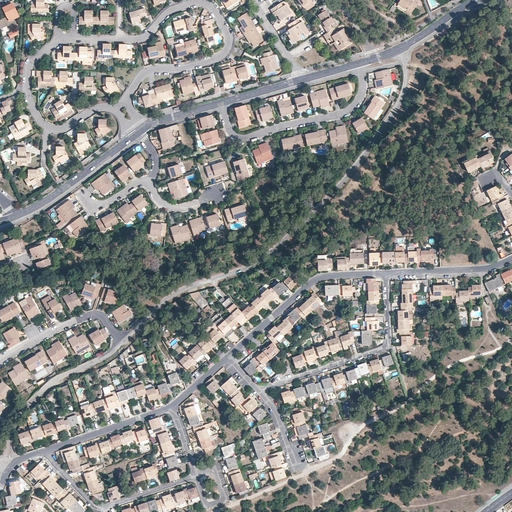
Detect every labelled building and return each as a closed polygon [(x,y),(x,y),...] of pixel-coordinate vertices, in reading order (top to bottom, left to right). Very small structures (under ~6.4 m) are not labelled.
[(36,0),(36,5),(31,4),(31,11),(48,12),(48,4),(44,4),(44,0),(36,0)] [(222,0),(225,4),(224,4),(227,9),(238,2),(236,0),(222,0)] [(410,0),(400,0),(398,3),(408,10),(406,12),(411,15),(419,2),(415,0),(413,0),(413,1),(410,0)] [(283,7),(281,3),(271,10),(273,13),(275,12),(277,16),(278,16),(279,15),(283,20),(292,14),(286,5),(283,7)] [(0,20),(0,29),(11,24),(10,21),(18,17),(12,4),(3,8),(7,17),(0,20)] [(145,8),(129,12),(132,23),(140,21),(140,18),(147,16),(145,8)] [(334,29),(331,24),(333,23),(325,9),(317,14),(321,20),(325,26),(323,27),(327,33),(334,29)] [(96,24),(97,17),(93,17),(92,11),(85,10),(84,17),(79,17),(79,24),(96,24)] [(114,24),(114,17),(109,17),(109,11),(101,11),(100,17),(97,17),(96,24),(114,24)] [(237,19),(242,26),(244,29),(242,30),(244,34),(255,27),(246,13),(237,19)] [(189,32),(193,30),(192,26),(192,25),(195,19),(190,17),(185,19),(173,22),(176,32),(188,29),(189,32)] [(300,23),(298,19),(288,25),(290,29),(288,31),(290,35),(295,43),(302,39),(300,36),(304,34),(305,36),(310,33),(303,22),(300,23)] [(210,20),(201,22),(205,37),(207,37),(213,35),(210,24),(211,24),(210,20)] [(39,36),(40,38),(45,35),(41,29),(40,29),(40,24),(30,24),(29,34),(32,40),(35,39),(39,36)] [(255,28),(258,34),(263,31),(259,25),(255,28)] [(255,27),(244,34),(246,37),(247,36),(251,42),(254,47),(263,41),(258,34),(255,28),(255,27)] [(327,33),(323,35),(326,40),(329,38),(332,42),(334,40),(335,42),(340,50),(352,43),(346,34),(345,35),(341,30),(336,33),(334,29),(327,33)] [(178,57),(188,54),(187,52),(193,50),(193,52),(198,51),(195,39),(184,42),(185,45),(176,48),(178,57)] [(154,47),(147,49),(149,58),(158,56),(158,57),(165,55),(161,41),(156,42),(154,45),(154,47)] [(97,57),(115,57),(115,51),(111,51),(111,44),(103,44),(103,50),(97,50),(97,57)] [(115,51),(115,57),(132,58),(132,51),(127,51),(127,44),(119,44),(119,51),(115,51)] [(63,53),(58,53),(58,60),(75,60),(75,53),(71,53),(72,46),(63,46),(63,53)] [(87,54),(88,47),(80,47),(80,53),(75,53),(75,60),(92,61),(93,54),(87,54)] [(264,57),(262,58),(264,65),(266,72),(276,69),(277,69),(273,55),(272,55),(270,51),(263,53),(264,57)] [(277,54),(273,55),(277,69),(276,69),(277,72),(282,71),(277,54)] [(235,67),(235,66),(230,68),(230,69),(222,71),(225,81),(233,78),(234,81),(239,80),(239,79),(235,67)] [(239,66),(235,67),(239,79),(248,76),(246,67),(240,69),(239,66)] [(393,85),(389,69),(376,72),(378,79),(378,81),(376,82),(377,88),(393,85)] [(38,84),(56,85),(56,78),(52,78),(52,71),(44,71),(43,77),(38,77),(38,84)] [(56,78),(56,85),(73,85),(73,78),(68,78),(68,71),(60,71),(60,78),(56,78)] [(195,77),(197,82),(199,91),(204,90),(204,91),(213,88),(209,74),(200,76),(195,77)] [(97,91),(97,84),(93,83),(93,77),(85,77),(84,83),(80,83),(80,90),(97,91)] [(106,93),(109,92),(112,90),(113,91),(118,88),(115,82),(114,83),(114,78),(106,77),(106,85),(103,88),(106,93)] [(199,91),(197,82),(192,84),(190,78),(184,80),(179,81),(183,95),(194,91),(194,90),(196,90),(196,92),(199,91)] [(348,83),(329,89),(332,100),(338,98),(338,97),(346,94),(351,93),(348,83)] [(169,84),(154,88),(155,93),(158,103),(158,104),(162,103),(161,99),(173,96),(171,90),(169,84)] [(325,90),(310,94),(313,107),(320,105),(322,104),(323,107),(330,105),(325,90)] [(158,103),(155,93),(148,95),(145,96),(142,97),(142,94),(137,95),(140,103),(144,102),(145,107),(158,103)] [(298,111),(301,110),(301,108),(305,107),(308,106),(305,96),(294,99),(298,111)] [(364,113),(373,119),(384,102),(375,96),(371,101),(372,102),(367,109),(364,113)] [(11,101),(10,98),(6,100),(7,100),(2,103),(4,107),(0,109),(0,119),(1,119),(1,117),(7,115),(7,113),(11,111),(9,106),(12,105),(11,101)] [(294,112),(290,100),(283,102),(282,99),(277,101),(281,116),(294,112)] [(57,110),(53,112),(57,118),(61,116),(65,114),(66,116),(73,112),(68,103),(64,106),(61,100),(54,104),(57,110)] [(251,124),(245,105),(235,108),(236,113),(239,121),(238,121),(240,128),(251,124)] [(259,110),(255,111),(257,119),(262,118),(262,121),(266,120),(265,119),(269,117),(272,116),(269,106),(259,109),(259,110)] [(211,115),(199,118),(202,129),(215,125),(214,122),(213,122),(212,118),(211,115)] [(356,122),(355,121),(352,123),(358,133),(368,128),(362,118),(359,120),(356,122)] [(23,133),(28,130),(31,129),(28,122),(25,124),(22,119),(15,122),(15,124),(11,131),(16,140),(24,136),(23,133)] [(98,135),(102,133),(105,132),(106,133),(111,130),(107,124),(106,125),(106,119),(99,119),(98,128),(95,130),(98,135)] [(335,130),(329,132),(332,145),(348,141),(344,126),(337,127),(337,130),(335,130)] [(174,146),(169,127),(159,130),(160,134),(163,142),(162,143),(164,149),(174,146)] [(216,130),(203,133),(206,140),(203,141),(205,146),(220,142),(216,130)] [(310,133),(305,134),(307,145),(327,141),(324,130),(318,131),(318,132),(310,133)] [(78,150),(81,148),(84,146),(85,148),(90,145),(86,138),(86,134),(78,134),(77,142),(74,144),(78,150)] [(301,135),(295,136),(295,137),(287,138),(282,139),(284,150),(303,146),(301,135)] [(267,143),(260,145),(261,148),(259,148),(252,151),(257,163),(272,158),(267,143)] [(26,147),(18,147),(18,154),(13,154),(13,161),(18,161),(18,165),(23,165),(23,163),(28,163),(29,160),(30,161),(30,154),(26,154),(26,147)] [(56,163),(59,161),(63,159),(64,160),(69,158),(65,151),(64,151),(64,147),(56,147),(56,155),(52,157),(56,163)] [(135,155),(127,162),(133,170),(136,168),(139,166),(140,167),(143,165),(141,163),(145,160),(139,153),(136,155),(135,155)] [(481,166),(482,168),(494,162),(489,153),(477,159),(481,166)] [(477,159),(477,157),(464,163),(468,172),(481,166),(477,159)] [(238,174),(237,174),(239,181),(249,177),(243,159),(234,162),(235,167),(238,174)] [(228,171),(225,162),(205,168),(209,178),(215,176),(215,175),(223,173),(228,171)] [(170,175),(171,178),(182,175),(179,164),(166,168),(167,171),(169,171),(170,175)] [(123,165),(114,172),(122,182),(125,179),(124,178),(127,176),(130,174),(123,165)] [(36,169),(28,169),(28,178),(25,180),(28,186),(32,184),(35,182),(36,183),(41,180),(40,180),(39,178),(44,175),(39,167),(36,169)] [(91,183),(95,188),(97,187),(98,189),(103,195),(114,187),(104,173),(91,183)] [(168,183),(170,190),(172,189),(173,191),(175,198),(188,194),(183,179),(168,183)] [(475,181),(467,185),(469,190),(477,185),(475,181)] [(496,186),(487,190),(491,199),(493,197),(495,201),(504,197),(502,193),(500,194),(496,186)] [(129,205),(135,212),(138,210),(139,210),(147,204),(141,195),(138,197),(134,199),(134,198),(131,200),(132,202),(129,205)] [(504,197),(495,201),(492,202),(494,206),(498,204),(502,212),(511,207),(507,199),(505,200),(504,197)] [(72,207),(74,206),(69,200),(56,209),(59,213),(66,223),(77,215),(73,209),(72,207)] [(130,218),(135,213),(135,212),(129,205),(128,203),(117,211),(126,223),(131,220),(130,218)] [(232,210),(231,208),(225,210),(228,221),(247,215),(244,206),(239,207),(232,210)] [(505,224),(511,221),(511,209),(511,207),(502,212),(506,220),(503,221),(505,224)] [(101,231),(119,222),(114,212),(109,215),(103,219),(102,218),(96,221),(101,231)] [(66,223),(59,213),(56,215),(61,222),(57,225),(59,228),(66,223)] [(210,216),(210,215),(206,216),(210,228),(221,225),(217,214),(214,215),(210,216)] [(88,227),(80,217),(70,224),(74,230),(72,231),(76,236),(88,227)] [(199,232),(206,230),(202,218),(190,221),(194,236),(199,234),(199,232)] [(163,223),(159,223),(159,224),(155,224),(151,223),(150,234),(161,236),(163,223)] [(175,243),(191,238),(187,225),(179,227),(178,228),(177,225),(170,227),(175,243)] [(23,245),(20,238),(17,240),(17,239),(11,241),(15,253),(18,252),(18,253),(22,251),(20,246),(23,245)] [(15,253),(11,241),(0,245),(0,246),(2,253),(6,251),(8,256),(15,253)] [(46,255),(49,254),(44,242),(40,243),(41,245),(42,245),(46,255)] [(41,245),(30,249),(32,254),(33,253),(34,256),(37,255),(39,258),(46,255),(42,245),(41,245)] [(421,260),(421,261),(426,261),(430,261),(430,259),(434,259),(433,249),(429,249),(429,251),(420,251),(421,260)] [(350,253),(349,253),(349,257),(349,264),(363,263),(363,250),(350,250),(350,253)] [(417,260),(421,260),(420,251),(420,250),(416,250),(416,251),(407,252),(407,254),(408,262),(417,261),(417,260)] [(394,252),(381,253),(382,263),(391,263),(391,264),(395,265),(395,262),(394,252)] [(404,264),(408,263),(408,262),(407,254),(404,254),(404,252),(403,252),(394,252),(395,262),(404,262),(404,264)] [(381,253),(369,253),(369,263),(378,263),(378,265),(382,264),(382,263),(381,253)] [(38,269),(50,264),(48,258),(47,258),(46,255),(39,258),(40,261),(37,262),(38,265),(36,265),(38,269)] [(346,267),(350,267),(349,264),(349,257),(346,258),(346,259),(337,260),(337,269),(346,269),(346,267)] [(332,268),(332,258),(326,259),(326,260),(317,260),(318,270),(327,270),(327,268),(332,268)] [(511,266),(511,268),(500,274),(505,284),(511,280),(511,266)] [(298,279),(292,272),(289,274),(290,275),(283,281),(289,288),(290,289),(297,283),(295,281),(298,279)] [(497,277),(485,283),(489,292),(497,289),(503,285),(505,284),(500,274),(500,273),(496,275),(497,277)] [(375,278),(366,279),(366,282),(368,282),(368,291),(378,291),(377,282),(376,282),(375,278)] [(401,280),(402,294),(412,293),(416,293),(416,284),(413,284),(413,280),(401,280)] [(283,281),(280,283),(279,282),(272,288),(278,295),(285,289),(286,291),(289,288),(283,281)] [(97,298),(100,290),(96,288),(91,286),(85,284),(82,295),(85,296),(89,297),(88,298),(92,300),(93,296),(97,298)] [(351,292),(351,286),(342,286),(342,284),(338,284),(338,285),(338,295),(339,296),(351,295),(351,292)] [(338,295),(338,285),(324,285),(325,295),(338,295)] [(429,293),(430,297),(433,297),(433,296),(442,295),(442,285),(433,286),(433,287),(429,287),(429,293)] [(442,285),(442,295),(451,295),(451,296),(455,296),(455,293),(454,287),(451,287),(451,285),(442,285)] [(472,295),(481,295),(481,285),(471,285),(471,287),(468,287),(468,290),(468,297),(472,297),(472,295)] [(267,289),(260,295),(267,302),(274,296),(275,297),(278,295),(272,288),(271,287),(268,290),(267,289)] [(108,290),(104,289),(101,297),(105,299),(105,301),(108,303),(109,301),(112,302),(116,303),(119,293),(109,289),(108,290)] [(455,305),(468,305),(468,297),(468,290),(458,291),(458,293),(455,293),(455,296),(455,305)] [(378,291),(368,291),(369,300),(367,300),(367,305),(376,304),(376,300),(378,300),(378,291)] [(82,304),(76,292),(69,296),(68,294),(63,297),(71,310),(82,304)] [(201,308),(208,302),(199,292),(189,294),(201,308)] [(322,302),(314,293),(311,295),(313,297),(306,303),(312,310),(322,302)] [(400,303),(400,307),(410,306),(410,302),(412,302),(412,293),(402,294),(402,303),(400,303)] [(19,302),(22,307),(28,303),(27,301),(32,299),(30,295),(19,302)] [(260,295),(251,303),(252,305),(257,311),(261,308),(264,305),(265,306),(268,303),(267,302),(260,295)] [(48,312),(53,319),(56,317),(54,313),(58,311),(55,306),(58,304),(55,299),(52,301),(49,296),(41,301),(47,310),(48,309),(49,311),(48,312)] [(222,305),(224,307),(231,300),(230,298),(222,305)] [(22,307),(28,318),(39,312),(32,299),(27,301),(28,303),(22,307)] [(231,300),(224,307),(231,314),(238,322),(245,316),(241,312),(233,303),(231,300)] [(181,308),(175,301),(172,304),(177,310),(181,308)] [(14,315),(14,316),(20,313),(15,303),(0,311),(0,317),(2,322),(6,319),(14,315)] [(303,319),(312,310),(306,303),(299,309),(298,307),(295,310),(301,317),(303,319)] [(190,304),(187,307),(196,317),(202,311),(198,307),(195,310),(190,304)] [(376,304),(367,305),(366,305),(366,314),(365,314),(365,318),(374,317),(374,313),(376,313),(376,304)] [(127,311),(123,305),(112,311),(119,323),(132,315),(129,310),(127,311)] [(248,319),(255,313),(256,314),(258,312),(257,311),(252,305),(249,307),(248,306),(241,312),(245,316),(248,319)] [(398,320),(408,319),(408,310),(410,310),(410,306),(400,307),(401,310),(397,310),(398,316),(398,320)] [(286,319),(292,326),(295,324),(294,323),(301,317),(295,310),(294,309),(287,315),(289,317),(286,319)] [(231,314),(224,320),(231,328),(238,322),(231,314)] [(245,316),(238,322),(241,325),(248,319),(245,316)] [(224,334),(231,328),(224,320),(223,321),(219,317),(214,322),(215,324),(216,325),(217,327),(224,334)] [(375,321),(374,317),(365,318),(365,321),(367,321),(367,325),(367,330),(371,330),(377,330),(377,325),(377,321),(375,321)] [(282,334),(283,336),(290,330),(290,329),(292,326),(286,319),(283,322),(284,323),(277,329),(282,334)] [(397,333),(399,333),(409,332),(408,319),(398,320),(398,324),(398,329),(397,329),(397,333)] [(217,327),(216,325),(213,328),(214,329),(207,335),(214,343),(218,340),(221,337),(222,338),(225,336),(224,334),(217,327)] [(266,337),(273,344),(276,341),(275,341),(276,340),(282,334),(277,329),(275,327),(268,333),(269,334),(266,337)] [(8,346),(9,348),(19,342),(18,339),(20,337),(18,334),(17,335),(15,331),(13,328),(3,333),(9,344),(10,343),(11,344),(8,346)] [(105,338),(109,336),(104,329),(101,331),(99,328),(96,330),(97,331),(94,334),(90,336),(96,345),(106,339),(105,338)] [(231,328),(224,334),(225,336),(227,337),(234,331),(231,328)] [(371,344),(371,330),(367,330),(361,330),(361,344),(371,344)] [(339,335),(337,331),(333,332),(335,338),(327,341),(330,351),(339,348),(338,345),(342,344),(339,337),(339,335)] [(354,341),(351,331),(348,332),(348,334),(339,337),(342,344),(343,347),(351,344),(351,342),(354,341)] [(401,345),(412,345),(411,336),(409,336),(409,332),(399,333),(399,336),(401,336),(401,345)] [(207,335),(205,333),(196,341),(198,344),(207,335)] [(76,354),(90,346),(84,334),(77,337),(76,338),(74,336),(68,340),(76,354)] [(283,336),(282,334),(276,340),(279,343),(284,337),(283,336)] [(214,343),(207,335),(198,344),(204,351),(208,348),(212,345),(213,346),(215,344),(214,343)] [(330,351),(327,341),(326,339),(323,340),(324,344),(315,347),(318,355),(318,357),(328,354),(327,352),(330,351)] [(47,351),(53,363),(67,355),(59,341),(53,345),(54,347),(53,348),(47,351)] [(204,351),(198,344),(188,352),(189,354),(195,360),(202,354),(203,355),(206,353),(204,351)] [(280,352),(273,344),(266,350),(265,349),(263,351),(263,352),(270,359),(270,360),(280,352)] [(312,348),(303,352),(306,361),(312,359),(315,358),(315,356),(318,355),(315,347),(315,346),(312,347),(312,348)] [(25,362),(30,371),(47,361),(42,351),(36,355),(36,356),(29,360),(25,362)] [(263,365),(270,359),(263,352),(260,355),(256,358),(261,364),(263,365)] [(306,361),(303,352),(300,353),(301,354),(292,357),(295,367),(304,364),(304,363),(307,362),(306,361)] [(402,355),(403,364),(411,362),(410,353),(402,355)] [(128,357),(124,358),(127,365),(135,362),(134,359),(133,354),(128,355),(127,356),(128,357)] [(185,355),(179,361),(182,364),(185,368),(192,362),(193,363),(196,361),(195,360),(189,354),(187,356),(185,355)] [(381,369),(381,371),(385,369),(385,368),(393,365),(390,355),(381,358),(382,360),(379,362),(381,369)] [(259,366),(261,364),(256,358),(255,357),(252,359),(259,366)] [(244,369),(250,377),(257,371),(259,372),(262,370),(259,366),(252,359),(250,362),(251,363),(244,369)] [(379,362),(378,359),(369,362),(370,365),(366,366),(369,373),(369,375),(373,373),(372,372),(381,369),(379,362)] [(8,373),(15,385),(29,377),(21,363),(15,367),(16,369),(14,370),(8,373)] [(366,366),(366,363),(357,366),(358,368),(354,370),(357,379),(361,378),(360,376),(369,373),(366,366)] [(342,376),(345,384),(345,385),(349,384),(349,382),(357,380),(357,379),(354,370),(346,373),(346,375),(342,376)] [(180,383),(183,382),(180,373),(177,374),(176,372),(167,375),(170,383),(171,385),(179,382),(180,383)] [(92,382),(89,373),(84,376),(86,383),(87,384),(92,382)] [(330,380),(333,388),(333,389),(337,388),(336,386),(345,384),(342,376),(342,374),(333,377),(334,379),(330,380)] [(86,383),(84,376),(78,378),(80,385),(86,383)] [(206,387),(212,393),(220,387),(214,380),(215,379),(212,376),(205,383),(207,385),(206,387)] [(244,387),(248,384),(242,377),(238,381),(244,387)] [(318,384),(321,393),(325,392),(324,391),(333,388),(330,380),(329,378),(321,381),(322,383),(318,384)] [(221,385),(230,395),(237,389),(229,379),(221,385)] [(134,387),(138,396),(146,393),(146,391),(144,386),(142,381),(133,383),(134,387)] [(0,399),(5,404),(8,401),(5,398),(12,390),(4,383),(1,386),(0,387),(0,399)] [(166,383),(157,385),(158,389),(160,395),(169,392),(170,394),(173,392),(171,385),(170,383),(167,384),(166,383)] [(318,394),(321,393),(318,384),(315,385),(314,383),(305,386),(306,388),(308,396),(317,393),(318,394)] [(67,386),(57,390),(60,397),(60,398),(70,395),(67,386)] [(105,387),(103,388),(106,398),(114,396),(113,394),(113,392),(110,393),(108,387),(106,388),(105,387)] [(125,390),(129,399),(138,396),(134,387),(125,390)] [(302,387),(293,390),(294,392),(296,400),(305,397),(305,398),(309,397),(308,396),(306,388),(303,389),(302,387)] [(147,396),(149,400),(157,397),(158,399),(161,398),(161,397),(160,395),(158,389),(155,389),(154,388),(146,391),(146,393),(147,396)] [(128,400),(129,399),(125,390),(119,392),(118,389),(116,390),(117,393),(120,402),(128,400)] [(237,406),(239,405),(244,400),(238,393),(239,391),(237,389),(230,395),(232,398),(231,399),(237,406)] [(293,402),(297,401),(296,400),(294,392),(290,393),(290,391),(281,394),(284,404),(293,401),(293,402)] [(117,407),(122,405),(121,404),(120,402),(117,393),(113,394),(114,396),(106,398),(105,399),(109,408),(117,405),(117,407)] [(246,409),(249,412),(251,411),(256,406),(250,399),(252,398),(250,395),(249,396),(244,400),(239,405),(244,411),(246,409)] [(106,411),(109,410),(109,408),(105,399),(93,403),(96,412),(105,409),(106,411)] [(184,408),(187,417),(197,414),(194,405),(195,405),(194,401),(185,404),(186,408),(184,408)] [(93,403),(93,402),(81,407),(84,416),(93,413),(94,415),(97,414),(96,412),(93,403)] [(252,414),(259,421),(266,415),(260,408),(261,407),(259,404),(258,405),(256,406),(251,411),(253,413),(252,414)] [(36,412),(34,407),(25,416),(26,419),(30,418),(29,415),(36,412)] [(83,424),(78,410),(66,414),(70,427),(79,424),(79,426),(83,424)] [(296,427),(306,424),(302,411),(301,412),(300,410),(299,410),(292,412),(293,414),(294,419),(295,423),(294,424),(295,427),(296,427)] [(63,419),(54,422),(55,424),(58,431),(66,428),(67,430),(70,428),(70,427),(66,414),(62,416),(63,419)] [(192,425),(193,428),(203,425),(201,422),(200,422),(197,414),(187,417),(190,426),(192,425)] [(161,425),(158,417),(148,420),(151,429),(153,428),(155,432),(164,428),(162,425),(161,425)] [(42,426),(41,423),(38,424),(39,427),(30,430),(33,439),(42,437),(43,438),(46,437),(46,435),(42,426)] [(58,431),(55,424),(52,425),(51,423),(42,426),(46,435),(54,432),(55,434),(58,433),(58,431)] [(196,431),(199,440),(209,436),(205,428),(208,427),(207,423),(203,425),(193,428),(194,432),(196,431)] [(267,423),(257,426),(260,434),(262,434),(263,437),(271,434),(272,434),(271,430),(270,431),(267,423)] [(309,432),(306,424),(296,427),(299,435),(298,436),(299,440),(300,439),(308,437),(307,433),(309,432)] [(30,442),(34,441),(33,439),(30,430),(29,427),(22,430),(18,428),(17,432),(21,444),(30,441),(30,442)] [(159,441),(160,443),(170,440),(165,428),(164,428),(155,432),(156,435),(157,434),(159,441)] [(123,434),(120,435),(122,444),(123,445),(126,444),(125,442),(134,439),(132,432),(131,429),(122,432),(123,434)] [(134,439),(135,441),(138,440),(139,442),(147,439),(144,429),(135,432),(135,430),(132,432),(134,439)] [(319,436),(318,433),(310,436),(311,439),(309,440),(310,445),(312,449),(314,448),(321,446),(318,437),(319,436)] [(107,440),(110,449),(114,448),(113,446),(122,444),(120,435),(119,434),(110,437),(111,438),(107,440)] [(209,436),(199,440),(202,449),(204,448),(205,451),(215,448),(213,445),(212,445),(209,436)] [(261,438),(252,441),(255,450),(264,447),(261,438)] [(102,453),(111,450),(110,449),(107,440),(99,443),(98,442),(95,443),(95,445),(98,453),(101,452),(102,453)] [(162,452),(163,456),(174,452),(170,440),(160,443),(161,444),(163,450),(163,452),(162,452)] [(235,456),(230,444),(221,448),(224,456),(222,457),(224,460),(225,459),(235,456)] [(90,457),(99,454),(98,453),(95,445),(86,448),(86,446),(83,447),(86,455),(86,457),(89,456),(90,457)] [(323,445),(321,446),(314,448),(317,457),(318,457),(319,460),(329,457),(327,454),(326,454),(323,445)] [(64,452),(67,462),(76,458),(73,449),(75,449),(74,446),(62,450),(63,453),(64,452)] [(264,447),(255,450),(258,458),(267,455),(266,452),(264,447)] [(268,459),(271,467),(272,467),(281,464),(278,456),(280,455),(278,451),(268,455),(270,459),(268,459)] [(169,468),(177,465),(178,464),(174,452),(163,456),(165,459),(166,459),(169,468)] [(239,468),(235,456),(225,459),(228,469),(227,469),(228,472),(239,468)] [(72,469),(73,473),(82,470),(81,466),(79,467),(76,458),(67,462),(70,470),(72,469)] [(155,473),(158,472),(158,471),(155,463),(152,464),(152,466),(144,469),(146,476),(147,478),(155,475),(155,473)] [(38,477),(41,479),(48,473),(46,470),(44,471),(38,464),(30,471),(37,478),(38,477)] [(273,471),(276,480),(285,476),(282,468),(284,467),(283,464),(281,464),(272,467),(274,471),(273,471)] [(167,472),(170,481),(179,478),(176,469),(178,468),(177,465),(169,468),(167,468),(168,472),(167,472)] [(87,482),(96,479),(93,470),(95,470),(94,466),(90,467),(84,469),(82,470),(87,482)] [(136,467),(130,469),(135,482),(143,479),(143,477),(146,476),(143,467),(139,468),(140,470),(137,471),(136,467)] [(243,480),(239,468),(228,472),(229,476),(231,475),(234,484),(243,480)] [(48,473),(41,479),(43,482),(42,483),(48,490),(56,483),(50,476),(51,475),(48,473)] [(98,483),(96,479),(87,482),(90,491),(92,490),(93,493),(102,490),(100,487),(99,487),(98,483)] [(15,494),(21,493),(19,484),(21,483),(20,480),(19,480),(13,482),(10,482),(10,485),(9,486),(11,495),(15,494)] [(246,489),(243,480),(234,484),(237,493),(238,492),(240,495),(249,492),(248,489),(246,489)] [(39,486),(45,493),(48,490),(42,483),(39,486)] [(48,490),(57,499),(66,491),(63,489),(62,489),(56,483),(48,490)] [(117,485),(116,485),(107,488),(108,492),(107,492),(110,501),(119,498),(116,489),(118,489),(117,485)] [(186,488),(183,489),(183,491),(186,500),(191,499),(198,496),(195,487),(187,490),(186,488)] [(66,491),(57,499),(66,509),(68,507),(73,502),(67,495),(68,494),(66,491)] [(171,497),(174,503),(175,506),(178,505),(178,503),(186,500),(183,491),(174,494),(175,496),(171,497)] [(69,493),(68,494),(67,495),(73,502),(75,500),(69,493)] [(17,503),(15,494),(11,495),(5,497),(7,506),(5,506),(6,510),(9,509),(21,506),(20,502),(17,503)] [(162,499),(159,500),(162,509),(165,508),(165,506),(174,503),(171,497),(170,494),(162,497),(162,499)] [(38,511),(43,503),(33,499),(29,507),(31,507),(29,511),(32,511),(31,511),(38,511)] [(155,499),(146,502),(149,511),(158,509),(159,510),(162,509),(159,500),(155,501),(155,499)] [(82,511),(85,510),(75,500),(73,502),(68,507),(72,511),(82,511)] [(138,507),(134,508),(135,511),(148,511),(149,511),(146,502),(137,505),(138,507)]
